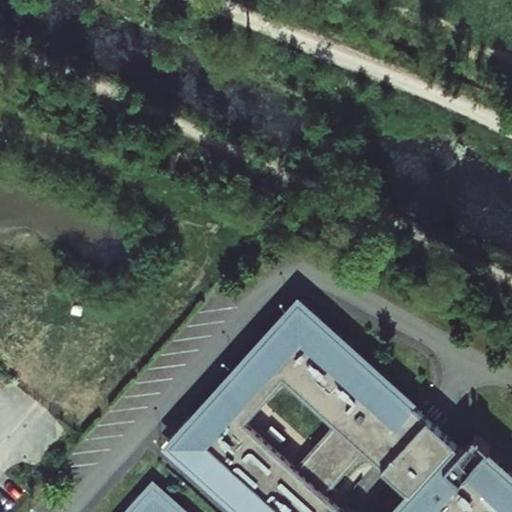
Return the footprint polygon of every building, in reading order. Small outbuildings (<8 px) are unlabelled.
[(511,511),(511,477),(506,473),(503,473),(493,464),(493,460),(483,451),(486,448),(470,434),(457,448),(412,499),(401,511),(321,511),(314,505),(322,496),(337,478),(337,474),(346,464),(350,464),(360,452),(367,444),(367,440),(376,430),(380,430),(405,402),(374,374),(372,376),(367,372),(367,368),(347,351),(343,351),(334,342),(334,338),(293,303),(268,331),(268,336),(260,345),(256,345),(238,365),(238,369),(230,379),(226,379),(208,399),(209,403),(200,412),(196,413),(188,423),(184,419),(169,435),(202,464),(254,511),(253,511),(511,511)] [(457,448),(405,402),(380,430),(376,430),(367,440),(367,444),(360,452),(407,494),(412,499),(457,448)] [(202,464),(169,435),(161,444),(194,473),(202,464)] [(170,511),(148,492),(129,511),(170,511)] [(339,511),(322,496),(314,505),(321,511),(401,511),(412,499),(407,494),(391,511),(339,511)]
